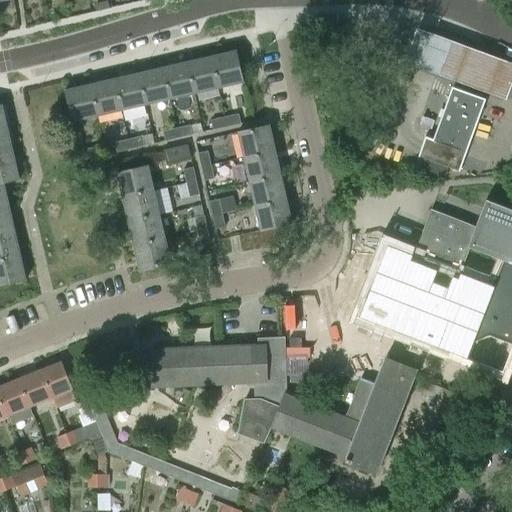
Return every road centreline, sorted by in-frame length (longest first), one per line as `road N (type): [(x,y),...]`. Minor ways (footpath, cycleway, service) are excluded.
road 1 (residential): [(0,350),(129,302),(303,266),(322,248),(327,217),(274,0)]
road 2 (residential): [(204,7),(0,60)]
